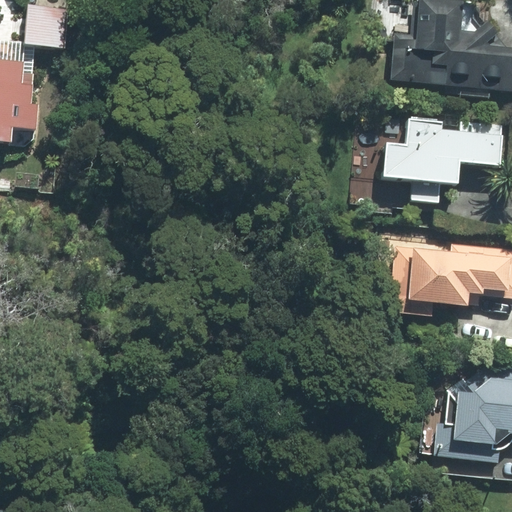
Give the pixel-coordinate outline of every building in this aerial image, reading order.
[(397,36),(393,79),(511,90),(511,47),(493,46),(489,41),(500,32),(489,19),(476,30),(463,29),(465,0),(420,0),(417,38),(397,36)] [(28,45),(68,47),(70,8),(30,5),(28,45)] [(27,42),(0,40),(0,138),(15,139),(16,127),(40,129),(42,102),(35,102),(37,83),(24,82),(27,42)] [(389,141),(386,175),(460,182),(462,160),(503,164),(506,135),(444,129),(445,121),(409,117),(407,143),(389,141)] [(452,250),(398,244),(391,311),(434,315),(436,301),(480,305),(481,296),(511,298),(511,250),(453,244),(452,250)] [(438,422),(434,455),(500,462),(504,431),(511,432),(511,362),(495,361),(462,384),(457,425),(438,422)]
